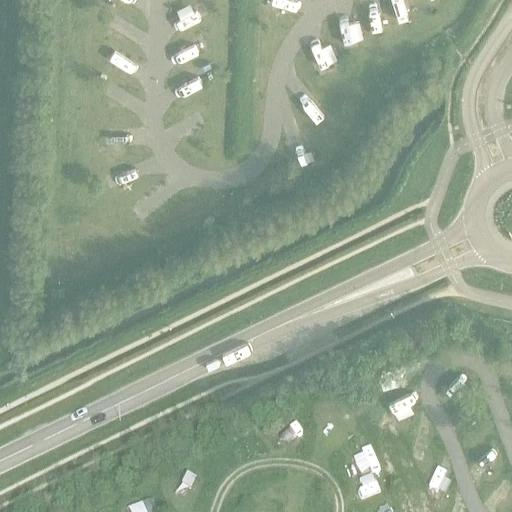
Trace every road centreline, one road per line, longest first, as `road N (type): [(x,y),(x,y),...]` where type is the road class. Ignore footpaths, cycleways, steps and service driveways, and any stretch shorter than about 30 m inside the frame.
road 1 (tertiary): [(0,459),(261,334)]
road 2 (tertiary): [(261,334),(488,251)]
road 3 (tertiary): [(474,225),(261,334)]
road 4 (unclassified): [(511,15),(467,93),(486,183)]
